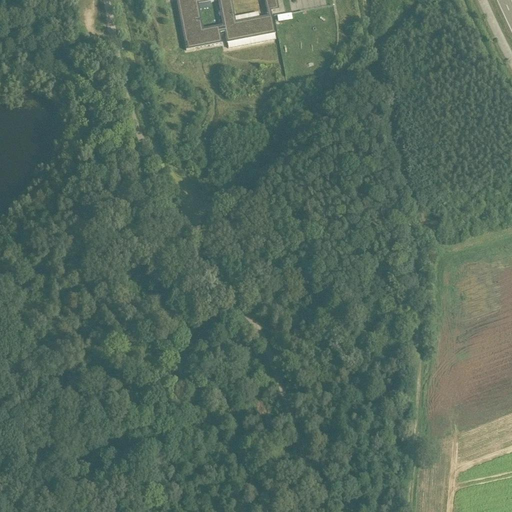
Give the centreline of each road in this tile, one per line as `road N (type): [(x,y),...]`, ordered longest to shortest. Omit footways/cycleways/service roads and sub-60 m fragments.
road 1 (unclassified): [(323,511),(261,336),(186,256),(174,230),(121,89),(105,0)]
road 2 (track): [(408,511),(419,378),(415,260),(364,0)]
